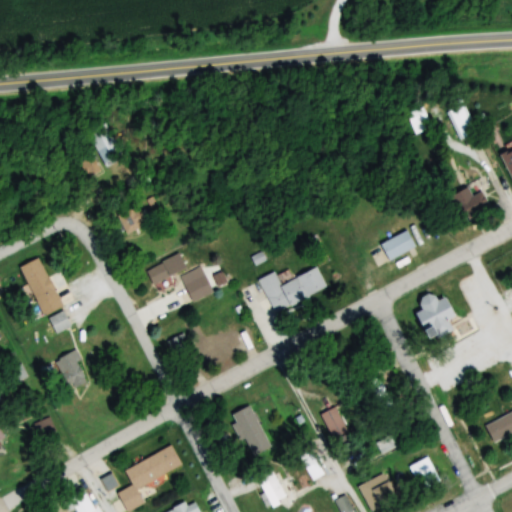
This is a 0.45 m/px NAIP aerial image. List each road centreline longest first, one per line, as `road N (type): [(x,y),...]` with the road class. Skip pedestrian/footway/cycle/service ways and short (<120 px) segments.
road 1 (residential): [(82,462),(499,236)]
road 2 (residential): [(233,511),(74,216)]
road 3 (residential): [(484,499),(379,302)]
road 4 (tertiary): [(424,48),(262,62)]
road 5 (residential): [(118,191),(0,257)]
road 6 (tertiary): [(134,72),(0,85)]
road 7 (tertiary): [(262,62),(134,72)]
